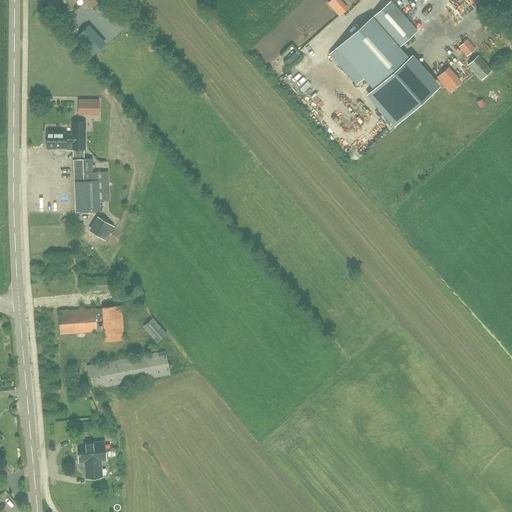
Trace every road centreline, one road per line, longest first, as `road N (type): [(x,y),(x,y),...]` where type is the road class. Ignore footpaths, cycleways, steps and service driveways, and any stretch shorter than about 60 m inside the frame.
road 1 (tertiary): [(20,305),(15,0)]
road 2 (tertiary): [(37,511),(20,305)]
